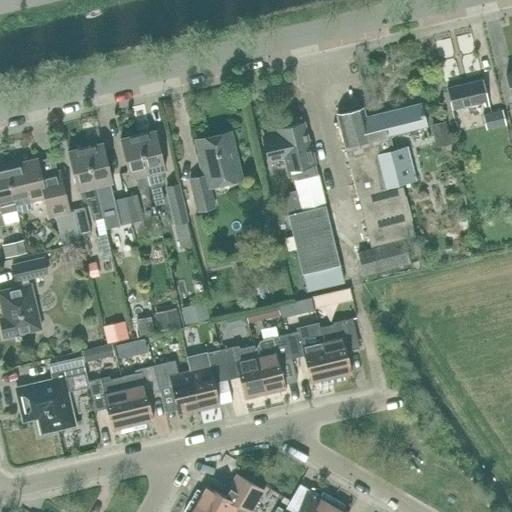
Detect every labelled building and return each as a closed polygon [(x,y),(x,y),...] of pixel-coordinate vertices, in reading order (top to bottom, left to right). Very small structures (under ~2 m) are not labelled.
[(485,108),(489,107),(483,80),(447,88),(452,111),(484,103),(485,108)] [(390,136),(427,127),(422,104),(365,118),(363,108),(337,114),(358,198),(371,248),(357,251),(364,276),(410,263),(404,239),(416,236),(403,187),(389,191),(388,187),(416,180),(407,147),(393,150),(390,136)] [(483,115),(486,130),(506,125),(502,110),(483,115)] [(279,135),(263,139),(269,161),(285,157),(290,177),(296,175),(297,180),(295,180),(297,190),(289,192),(284,199),(288,215),(303,212),(326,206),(318,174),(315,175),(312,164),(315,163),(309,141),(308,141),(303,123),(278,129),(279,135)] [(165,181),(163,170),(166,170),(156,129),(138,134),(151,185),(150,186),(154,206),(165,203),(161,187),(165,181)] [(210,188),(241,181),(231,133),(198,141),(203,164),(201,165),(203,176),(190,180),(197,213),(216,208),(210,188)] [(138,188),(150,186),(151,185),(138,134),(121,138),(131,179),(134,178),(138,188)] [(104,143),(85,148),(96,198),(101,219),(117,215),(110,183),(113,183),(104,143)] [(101,219),(96,198),(85,148),(66,152),(75,192),(79,191),(82,200),(89,205),(93,221),(94,221),(101,219)] [(20,161),(5,164),(13,199),(17,211),(19,212),(22,212),(26,212),(28,211),(30,209),(33,207),(31,202),(44,199),(49,218),(56,217),(69,214),(61,178),(42,182),(37,158),(20,163),(20,161)] [(17,211),(13,199),(5,164),(0,165),(0,224),(4,224),(2,214),(17,211)] [(179,185),(167,187),(175,225),(188,222),(179,185)] [(125,197),(131,222),(143,219),(137,194),(125,197)] [(119,225),(131,222),(125,197),(114,200),(119,225)] [(303,212),(288,215),(307,291),(345,282),(326,206),(303,212)] [(73,213),(78,235),(91,232),(85,207),(72,210),(73,213)] [(79,241),(78,235),(73,213),(69,214),(56,217),(62,245),(79,241)] [(101,219),(94,221),(98,235),(105,234),(101,219)] [(2,245),(5,258),(27,253),(24,240),(2,245)] [(274,266),(272,256),(270,249),(234,258),(236,265),(239,275),(274,266)] [(27,278),(48,273),(44,258),(12,265),(15,281),(18,280),(27,278)] [(96,263),(86,265),(89,277),(99,274),(96,263)] [(29,284),(27,278),(18,280),(19,287),(0,291),(0,302),(3,317),(0,317),(4,337),(42,329),(31,284),(29,284)] [(338,292),(329,294),(332,305),(340,304),(338,292)] [(206,303),(182,310),(186,327),(210,320),(206,303)] [(291,303),(281,305),(283,317),(294,314),(291,303)] [(156,316),(160,331),(180,327),(177,311),(156,316)] [(245,315),(233,318),(235,325),(239,327),(248,325),(245,315)] [(151,319),(138,322),(141,336),(154,333),(151,319)] [(344,375),(352,373),(346,346),(358,343),(352,319),(334,323),(334,324),(319,327),(322,338),(323,338),(333,383),(345,380),(344,375)] [(125,323),(106,328),(109,343),(129,339),(125,323)] [(286,334),(291,359),(303,356),(310,384),(319,381),(320,386),(333,383),(323,338),(322,338),(319,327),(318,324),(297,329),(297,331),(286,334)] [(280,361),(291,359),(286,334),(260,341),(255,350),(265,394),(286,389),(280,361)] [(144,338),(133,341),(136,355),(148,352),(144,338)] [(255,350),(254,345),(240,348),(238,345),(220,350),(227,380),(238,377),(244,399),(265,394),(255,350)] [(89,350),(82,352),(84,362),(92,361),(89,350)] [(190,370),(199,410),(220,405),(214,383),(227,380),(221,351),(187,358),(190,370)] [(109,355),(110,366),(125,366),(124,354),(109,355)] [(87,381),(88,381),(82,357),(49,365),(53,380),(16,389),(21,410),(36,406),(42,432),(74,424),(66,391),(88,387),(87,381)] [(190,370),(179,372),(175,360),(153,365),(159,390),(173,392),(178,414),(199,410),(190,370)] [(147,392),(159,390),(153,365),(134,370),(134,373),(121,377),(127,405),(132,425),(154,420),(147,392)] [(121,377),(107,380),(105,376),(88,381),(87,381),(88,387),(92,406),(105,403),(111,430),(132,425),(127,405),(121,377)] [(211,511),(250,511),(263,489),(237,474),(229,488),(234,491),(230,498),(205,483),(200,491),(196,488),(189,499),(211,511)] [(325,511),(333,499),(323,493),(320,496),(313,492),(300,511),(291,511),(287,510),(286,511),(325,511)] [(211,511),(189,499),(183,511),(185,511),(211,511)] [(345,511),(341,510),(344,505),(333,499),(325,511),(345,511)]
